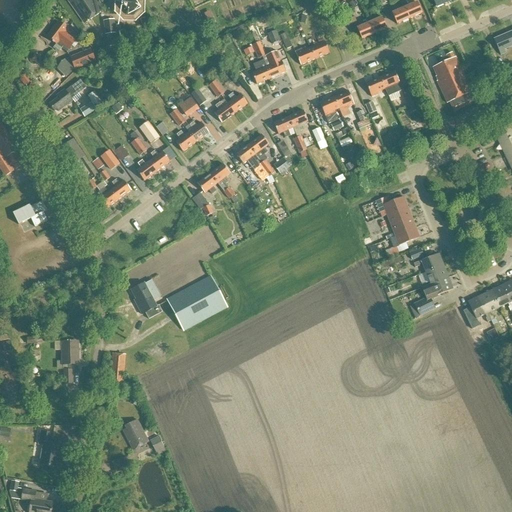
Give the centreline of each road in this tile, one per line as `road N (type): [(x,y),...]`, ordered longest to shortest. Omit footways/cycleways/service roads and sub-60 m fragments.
road 1 (residential): [(94,244),(285,97),(351,67)]
road 2 (residential): [(74,511),(101,364),(102,266),(94,244)]
road 3 (residential): [(460,151),(412,170),(438,232),(451,242),(468,282),(506,262),(511,245)]
road 4 (residential): [(94,244),(0,71)]
road 5 (residential): [(404,43),(446,140),(460,151)]
